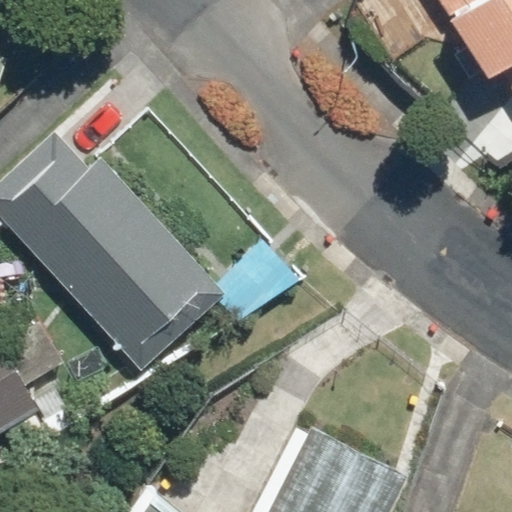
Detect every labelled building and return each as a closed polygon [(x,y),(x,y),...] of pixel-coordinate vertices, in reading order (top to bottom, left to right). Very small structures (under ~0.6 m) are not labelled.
[(511,71),(511,0),(437,0),(492,84),(511,71)] [(0,70),(9,45),(0,41),(0,70)] [(58,118),(0,172),(0,200),(145,357),(230,278),(103,143),(92,154),(58,118)] [(0,422),(42,398),(0,325),(0,422)] [(195,511),(384,511),(409,462),(317,417),(269,511),(224,511),(201,501),(195,511)]
